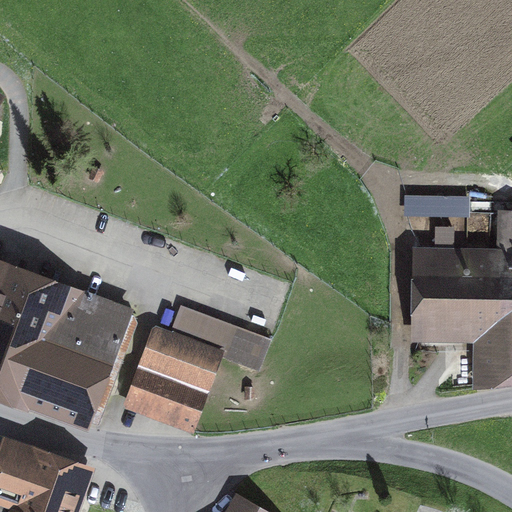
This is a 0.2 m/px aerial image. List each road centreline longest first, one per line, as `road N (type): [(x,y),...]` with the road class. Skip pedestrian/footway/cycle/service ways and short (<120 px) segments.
road 1 (track): [(175,0),(412,207)]
road 2 (unclassified): [(361,440),(477,470),(511,488)]
road 3 (unclassified): [(511,407),(361,440)]
road 4 (unclassified): [(127,452),(84,449),(0,421)]
road 5 (unclassified): [(254,447),(127,452)]
